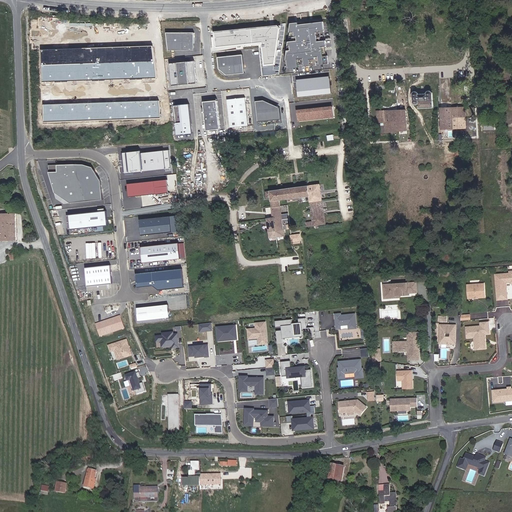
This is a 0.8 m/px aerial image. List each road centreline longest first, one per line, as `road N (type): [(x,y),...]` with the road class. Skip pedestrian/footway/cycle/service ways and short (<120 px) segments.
road 1 (tertiary): [(333,448),(293,455),(136,450),(109,437),(21,153)]
road 2 (residential): [(21,153),(105,160),(117,188),(126,296)]
road 3 (residential): [(332,436),(244,440),(233,429),(226,380),(215,372),(167,373)]
road 4 (residential): [(154,34),(160,87),(43,91)]
road 5 (residential): [(440,429),(437,373),(500,366),(509,323)]
road 6 (tertiary): [(21,153),(16,0)]
road 7 (tertiary): [(286,0),(151,7)]
